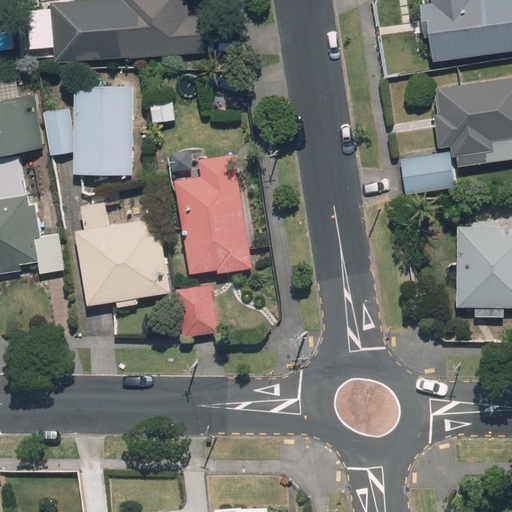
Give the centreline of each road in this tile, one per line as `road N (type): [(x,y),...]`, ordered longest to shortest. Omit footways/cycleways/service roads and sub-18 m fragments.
road 1 (residential): [(362,355),(308,0)]
road 2 (residential): [(320,404),(0,404)]
